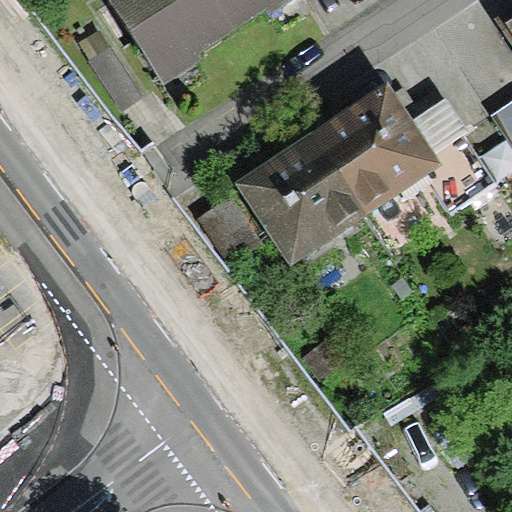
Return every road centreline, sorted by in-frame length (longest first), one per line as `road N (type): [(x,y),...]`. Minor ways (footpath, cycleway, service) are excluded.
road 1 (primary): [(0,110),(214,389)]
road 2 (residential): [(412,0),(164,161)]
road 3 (residential): [(214,389),(182,439),(89,511)]
road 4 (primary): [(303,511),(214,389)]
